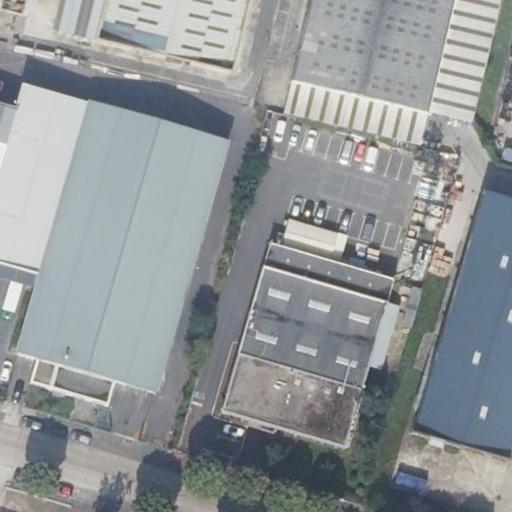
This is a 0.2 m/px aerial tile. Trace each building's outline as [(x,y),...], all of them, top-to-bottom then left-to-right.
[(101,0),(92,38),(230,72),(248,0),(101,0)] [(424,110),(449,0),(307,0),(290,78),(424,110)] [(0,103),(0,262),(12,266),(61,94),(21,83),(14,108),(0,103)] [(61,94),(12,266),(41,275),(89,101),(61,94)] [(89,101),(41,275),(19,353),(57,365),(50,389),(109,406),(118,381),(158,392),(225,137),(89,99),(89,101)] [(511,201),(482,193),(411,433),(505,461),(511,437),(511,201)] [(339,232),(290,218),(283,242),(332,257),(339,232)] [(332,257),(332,258),(340,261),(348,233),(340,230),(339,232),(332,257)] [(276,271),(283,244),(270,240),(263,267),(276,271)] [(422,241),(417,258),(430,262),(435,245),(422,241)] [(370,299),(377,272),(340,261),(332,258),(283,244),(276,271),(263,267),(223,396),(225,397),(221,413),(342,449),(347,433),(348,433),(368,365),(386,304),(370,299)] [(394,277),(377,272),(370,299),(386,304),(394,277)] [(413,325),(424,287),(417,285),(406,323),(413,325)] [(399,307),(386,304),(368,365),(381,369),(399,307)] [(5,400),(18,404),(27,366),(14,362),(5,400)]
